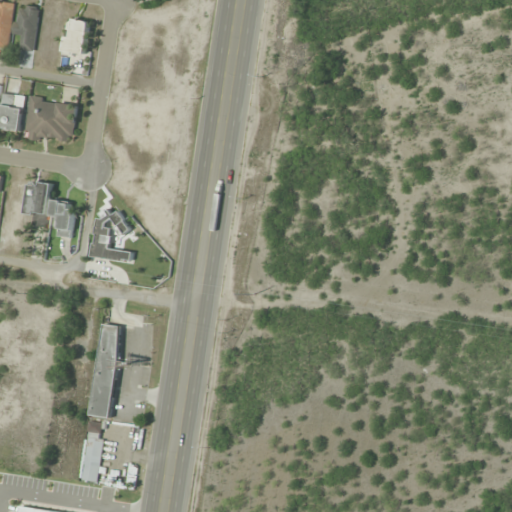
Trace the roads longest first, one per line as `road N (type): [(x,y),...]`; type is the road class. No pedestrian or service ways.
road 1 (secondary): [(243,0),(164,511)]
road 2 (residential): [(103,0),(113,2),(88,168),(0,155)]
road 3 (residential): [(202,292),(0,264)]
